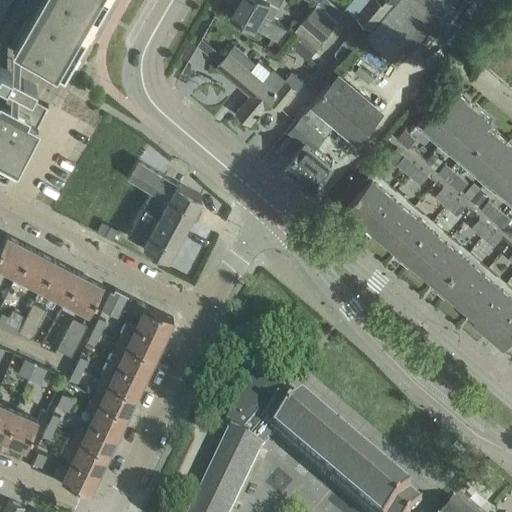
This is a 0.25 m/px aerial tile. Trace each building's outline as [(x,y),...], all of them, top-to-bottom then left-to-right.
[(47,0),(18,50),(64,76),(107,0),(47,0)] [(241,0),(234,13),(256,26),(284,42),(293,30),(272,18),(280,5),(271,0),(241,0)] [(313,0),(318,2),(317,3),(337,20),(344,11),(330,0),(313,0)] [(367,0),(356,15),(359,18),(360,16),(370,24),(369,25),(373,29),(396,2),(394,0),(384,0),(383,0),(367,0)] [(397,0),(396,2),(373,29),(370,33),(367,37),(392,58),(404,45),(410,50),(452,0),(397,0)] [(302,22),(322,39),(338,21),(337,20),(317,3),(302,22)] [(322,39),(302,22),(293,33),(314,51),(324,40),(322,39)] [(203,38),(198,44),(220,63),(225,57),(203,38)] [(220,63),(218,65),(251,93),(238,109),(252,122),(259,114),(260,116),(263,112),(261,111),(271,99),(281,108),(294,93),(297,90),(304,81),(293,70),(287,77),(286,79),(273,68),(272,69),(271,70),(259,59),(257,61),(255,64),(234,46),(230,51),(225,57),(220,63)] [(0,133),(26,147),(48,104),(32,95),(36,86),(0,66),(0,133)] [(308,112),(315,117),(321,123),(322,122),(321,121),(329,111),(360,137),(382,111),(339,75),(308,112)] [(446,80),(432,96),(441,103),(425,122),(511,194),(511,142),(490,124),(493,120),(446,80)] [(305,141),(288,162),(315,185),(333,164),(314,147),(327,132),(304,113),(291,129),(305,141)] [(399,137),(404,141),(411,133),(406,128),(399,137)] [(0,133),(0,162),(14,170),(26,147),(0,133)] [(416,136),(411,133),(404,141),(409,146),(416,136)] [(149,143),(144,149),(153,156),(157,149),(149,143)] [(398,147),(390,156),(404,168),(411,159),(398,147)] [(426,160),(435,168),(443,158),(434,150),(426,160)] [(128,175),(152,189),(167,197),(177,180),(137,158),(128,175)] [(417,164),(411,159),(404,168),(410,173),(417,164)] [(439,171),(445,176),(452,167),(446,162),(439,171)] [(424,169),(417,164),(410,173),(416,178),(424,169)] [(450,180),(458,172),(452,167),(445,176),(450,180)] [(424,169),(416,178),(422,183),(429,174),(424,169)] [(456,185),(463,176),(458,172),(450,180),(456,185)] [(463,176),(456,185),(461,190),(469,181),(463,176)] [(511,296),(371,179),(345,210),(366,227),(369,223),(478,315),(474,319),(494,336),(496,333),(508,343),(511,338),(511,296)] [(177,180),(167,197),(152,189),(127,232),(144,241),(143,241),(168,255),(190,216),(195,219),(201,209),(195,206),(201,194),(177,180)] [(464,192),(471,198),(479,188),(473,182),(464,192)] [(436,195),(441,200),(449,191),(443,186),(436,195)] [(472,199),(479,205),(488,195),(481,189),(472,199)] [(447,204),(455,195),(449,191),(441,200),(447,204)] [(460,200),(455,195),(447,204),(452,209),(460,200)] [(482,207),(488,212),(495,203),(489,199),(482,207)] [(460,200),(452,209),(458,214),(466,205),(460,200)] [(501,208),(495,203),(488,212),(493,217),(501,208)] [(499,222),(507,213),(501,208),(493,217),(499,222)] [(507,213),(499,222),(504,226),(511,218),(507,213)] [(472,226),(478,231),(486,221),(480,217),(472,226)] [(491,226),(486,221),(478,231),(484,235),(491,226)] [(497,231),(491,226),(484,235),(489,240),(497,231)] [(497,231),(489,240),(495,245),(502,236),(497,231)] [(0,246),(0,263),(16,272),(30,246),(7,234),(0,246)] [(16,272),(40,285),(54,258),(30,246),(16,272)] [(40,285),(64,298),(78,271),(54,258),(40,285)] [(78,271),(64,298),(89,311),(103,284),(78,271)] [(129,294),(117,288),(115,291),(113,290),(103,308),(118,315),(129,294)] [(18,329),(31,336),(46,307),(33,300),(18,329)] [(138,300),(135,307),(143,310),(137,323),(165,336),(174,317),(147,304),(146,303),(146,304),(138,300)] [(17,318),(2,311),(0,315),(0,323),(12,329),(17,318)] [(99,315),(94,326),(102,330),(107,319),(99,315)] [(59,350),(71,356),(86,322),(74,317),(59,350)] [(120,339),(155,356),(165,336),(137,323),(130,336),(123,333),(120,339)] [(97,341),(102,330),(94,326),(89,337),(97,341)] [(118,362),(146,375),(155,356),(120,339),(117,345),(124,348),(118,362)] [(81,354),(75,365),(83,369),(89,358),(81,354)] [(24,357),(18,371),(30,376),(36,362),(24,357)] [(36,362),(30,376),(41,381),(47,367),(36,362)] [(102,378),(137,394),(146,375),(118,362),(112,375),(105,372),(102,378)] [(75,365),(70,376),(78,379),(83,369),(75,365)] [(233,511),(264,448),(262,447),(273,434),(367,511),(411,511),(421,501),(360,448),(362,445),(353,437),(350,440),(288,388),(286,392),(279,387),(270,378),(264,375),(262,374),(256,374),(247,378),(226,424),(243,432),(240,437),(228,431),(189,511),(233,511)] [(100,401),(127,414),(137,394),(102,378),(99,384),(107,388),(100,400),(100,401)] [(57,403),(64,407),(68,409),(74,396),(63,391),(57,403)] [(92,397),(89,403),(97,406),(90,420),(118,433),(127,414),(100,401),(100,400),(92,397)] [(0,434),(4,436),(16,409),(0,402),(0,434)] [(16,409),(4,436),(26,446),(38,418),(16,409)] [(54,411),(49,422),(56,426),(61,415),(54,411)] [(77,430),(74,436),(109,452),(118,433),(90,420),(84,433),(77,430)] [(49,422),(43,433),(51,437),(56,426),(49,422)] [(74,436),(71,441),(78,445),(72,458),(100,472),(109,452),(74,436)] [(33,461),(42,465),(47,454),(38,450),(33,461)] [(58,468),(55,474),(63,478),(62,478),(64,479),(90,492),(100,472),(72,458),(65,472),(58,468)] [(3,511),(22,511),(25,506),(10,499),(3,511)] [(475,511),(459,499),(447,511),(475,511)]
